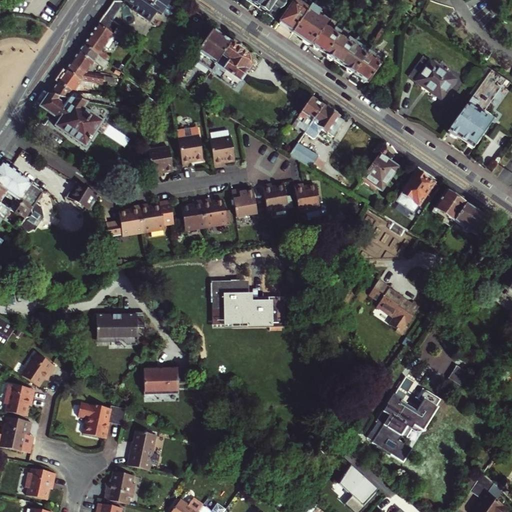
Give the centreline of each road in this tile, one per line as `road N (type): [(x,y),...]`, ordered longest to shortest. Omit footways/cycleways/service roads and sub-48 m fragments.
road 1 (tertiary): [(511,206),(210,0)]
road 2 (secondary): [(0,135),(100,0)]
road 3 (secondary): [(81,0),(0,127)]
